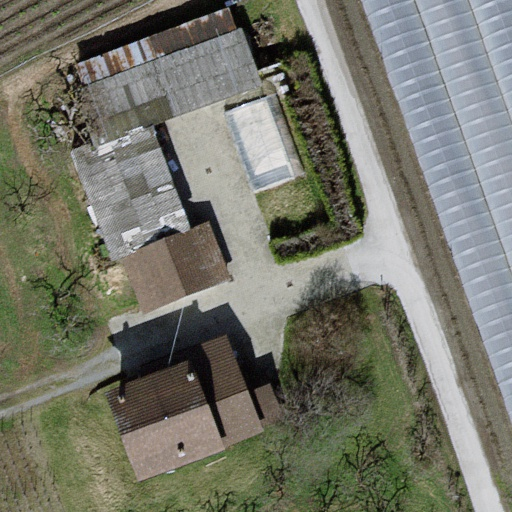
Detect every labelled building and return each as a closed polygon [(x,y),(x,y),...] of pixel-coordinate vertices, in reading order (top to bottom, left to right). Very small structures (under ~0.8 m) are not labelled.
[(256,83),(228,7),(74,65),(103,141),(147,124),(256,83)] [(230,102),(259,177),(295,163),(266,88),(230,102)] [(103,141),(71,152),(111,259),(122,256),(187,231),(147,124),(103,141)] [(122,256),(143,311),(230,278),(209,223),(187,231),(122,256)] [(227,344),(106,391),(139,477),(261,430),(227,344)]
